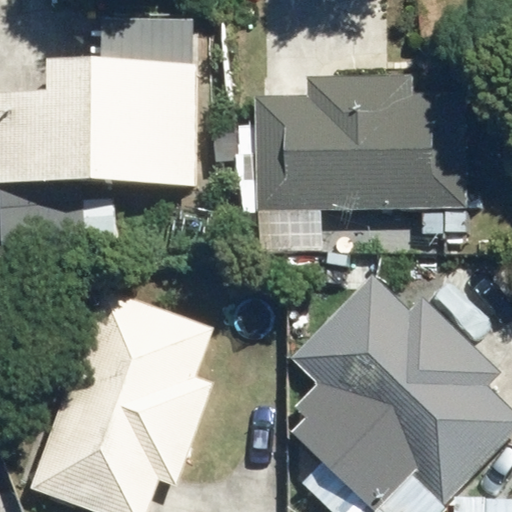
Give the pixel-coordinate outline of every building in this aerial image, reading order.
[(0,186),(205,190),(207,20),(111,19),(110,63),(62,62),(61,97),(0,95),(0,186)] [(315,99),(264,99),(263,212),(267,212),(267,253),(329,253),(330,212),(475,212),(475,97),(421,97),(421,79),(315,79),(315,99)] [(7,190),(8,275),(93,274),(93,189),(7,190)] [(381,277),(299,361),(453,509),(511,447),(511,404),(495,389),(509,375),(432,300),(418,314),(381,277)] [(110,289),(37,492),(93,511),(156,511),(166,484),(185,490),(223,385),(204,379),(222,329),(110,289)]
